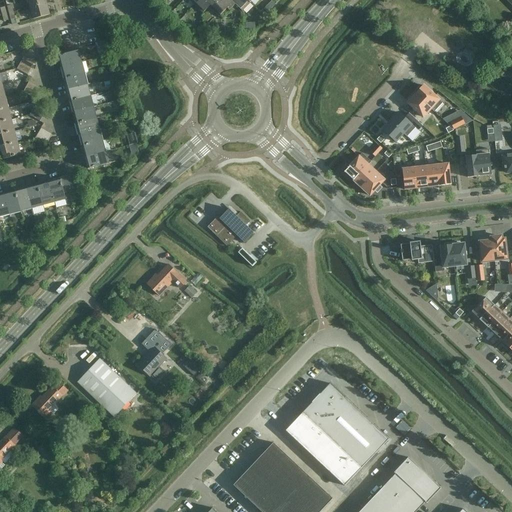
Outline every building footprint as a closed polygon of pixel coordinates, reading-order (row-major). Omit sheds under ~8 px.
[(199,0),(194,5),(202,13),(210,5),(212,6),(212,7),(218,0),(199,0)] [(218,0),(212,7),(212,6),(210,8),(219,16),(227,8),(229,10),(235,4),(231,0),(218,0)] [(231,0),(235,4),(242,10),(250,2),(247,0),(231,0)] [(46,2),(30,7),(33,19),(50,14),(46,2)] [(452,35),(444,28),(448,24),(441,18),(438,21),(433,16),(420,28),(440,48),(442,46),(447,52),(458,40),(452,35)] [(57,56),(60,68),(82,62),(79,50),(57,56)] [(24,58),(20,64),(31,70),(34,64),(24,58)] [(82,62),(60,68),(63,79),(85,73),(82,62)] [(31,70),(20,64),(17,69),(28,75),(31,70)] [(85,73),(63,79),(66,90),(88,84),(85,73)] [(22,92),(28,95),(34,84),(28,81),(22,92)] [(34,84),(28,95),(33,98),(39,87),(34,84)] [(88,84),(66,90),(69,101),(91,95),(88,84)] [(419,87),(414,92),(434,111),(442,103),(424,85),(421,88),(419,87)] [(434,111),(414,92),(409,98),(410,100),(408,103),(423,117),(430,108),(434,112),(434,111)] [(91,95),(69,101),(72,113),(94,107),(91,95)] [(0,110),(8,108),(5,97),(0,98),(0,110)] [(36,104),(32,109),(43,115),(46,110),(36,104)] [(94,107),(72,113),(75,124),(97,118),(94,107)] [(0,123),(11,120),(8,108),(0,110),(0,123)] [(43,115),(32,109),(29,115),(40,121),(43,115)] [(409,113),(405,118),(399,112),(391,121),(407,136),(415,127),(418,130),(422,125),(409,113)] [(97,118),(75,124),(78,135),(100,129),(97,118)] [(0,135),(14,132),(11,120),(0,123),(0,135)] [(407,137),(407,136),(391,121),(383,130),(395,142),(403,133),(407,137)] [(34,137),(40,141),(46,130),(40,127),(34,137)] [(100,129),(78,135),(81,146),(103,140),(100,129)] [(46,130),(40,141),(45,144),(51,133),(46,130)] [(0,147),(0,148),(18,143),(14,132),(0,135),(0,147)] [(463,137),(456,138),(458,155),(465,154),(463,137)] [(103,140),(81,146),(84,157),(106,152),(103,140)] [(440,141),(434,143),(433,144),(435,149),(442,147),(440,141)] [(0,147),(0,153),(2,154),(3,160),(21,155),(18,143),(0,148),(0,147)] [(435,149),(433,144),(426,146),(428,152),(435,149)] [(476,150),(476,155),(477,155),(479,176),(491,174),(488,149),(476,150)] [(106,152),(84,157),(87,169),(109,163),(106,152)] [(353,180),(370,161),(362,153),(350,166),(344,172),(353,180)] [(511,153),(502,155),(503,167),(504,167),(504,169),(506,168),(506,173),(511,172),(511,153)] [(477,155),(476,155),(465,156),(468,177),(479,176),(477,155)] [(361,187),(375,172),(368,165),(371,162),(370,161),(353,180),(354,180),(361,187)] [(436,162),(425,164),(428,187),(438,186),(436,162)] [(436,162),(438,186),(451,184),(448,163),(436,165),(436,162)] [(425,164),(414,165),(417,188),(428,187),(425,164)] [(402,169),(405,190),(417,188),(414,165),(414,167),(402,169)] [(384,180),(375,172),(361,187),(370,195),(384,180)] [(60,177),(49,180),(55,202),(66,199),(60,177)] [(49,180),(37,183),(43,205),(55,202),(49,180)] [(37,183),(26,186),(32,208),(43,205),(37,183)] [(26,186),(15,189),(21,211),(32,208),(26,186)] [(15,189),(4,193),(10,214),(21,211),(15,189)] [(4,193),(0,193),(0,216),(10,214),(4,193)] [(236,216),(229,209),(220,218),(227,226),(217,236),(217,237),(219,234),(228,243),(226,245),(226,246),(237,235),(244,242),(254,232),(246,225),(250,221),(241,212),(236,216)] [(507,259),(505,245),(504,239),(501,239),(501,236),(491,237),(491,238),(492,238),(494,260),(507,259)] [(492,238),(491,238),(483,239),(484,241),(479,242),(482,261),(494,260),(492,238)] [(434,261),(432,245),(421,246),(420,241),(414,242),(414,243),(400,244),(402,260),(412,259),(412,260),(417,259),(418,263),(434,261)] [(459,242),(452,243),(455,266),(466,264),(464,244),(460,244),(459,242)] [(455,266),(452,243),(444,244),(445,246),(440,246),(442,259),(434,260),(435,272),(444,271),(443,267),(455,266)] [(242,248),(238,253),(252,266),(256,262),(242,248)] [(180,288),(186,282),(178,274),(178,273),(168,264),(157,276),(156,274),(147,284),(159,296),(173,281),(180,288)] [(436,284),(425,290),(435,300),(438,297),(436,284)] [(196,292),(189,285),(184,290),(191,297),(196,292)] [(471,312),(480,320),(494,305),(486,297),(471,312)] [(494,305),(480,320),(487,327),(501,312),(494,305)] [(501,312),(487,327),(494,334),(509,319),(501,312)] [(136,324),(142,330),(151,338),(160,328),(151,319),(150,320),(145,315),(136,324)] [(511,321),(509,319),(494,334),(502,341),(511,330),(511,321)] [(511,330),(502,341),(509,348),(511,345),(511,330)] [(164,371),(159,367),(166,359),(154,348),(138,365),(150,376),(151,375),(156,380),(164,371)] [(114,417),(136,394),(100,358),(77,382),(114,417)] [(188,359),(182,365),(194,376),(199,370),(188,359)] [(58,381),(53,386),(42,398),(40,396),(31,406),(44,418),(50,411),(49,410),(67,390),(58,381)] [(389,439),(345,397),(330,383),(302,413),(317,427),(361,468),(389,439)] [(90,407),(81,400),(77,405),(85,412),(90,407)] [(0,469),(4,465),(2,462),(3,461),(1,459),(23,436),(14,427),(0,441),(0,469)] [(273,442),(233,485),(261,511),(319,511),(333,498),(273,442)] [(50,454),(41,445),(37,449),(46,458),(50,454)] [(408,457),(394,472),(395,474),(358,511),(415,511),(425,502),(426,503),(441,488),(408,457)]
